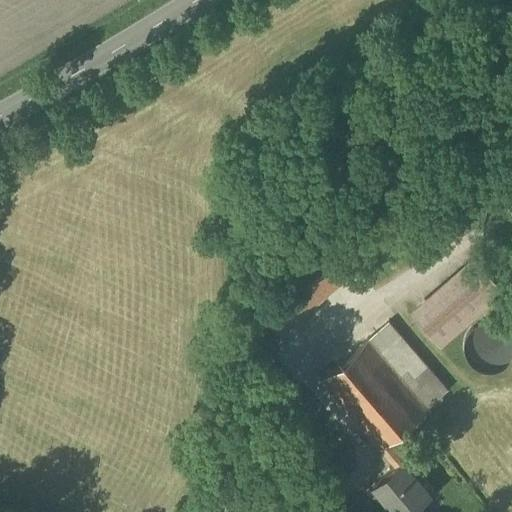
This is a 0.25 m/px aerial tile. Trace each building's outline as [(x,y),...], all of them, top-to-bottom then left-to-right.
[(337,222),(268,280),(299,316),(368,257),(337,222)] [(502,288),(476,258),(462,271),(488,301),(502,288)] [(461,270),(415,311),(441,342),(488,301),(462,271),(461,270)] [(268,280),(251,296),(281,331),(299,316),(268,280)] [(499,321),(491,320),(484,321),(479,323),(476,325),(472,328),(469,333),(467,337),(466,339),(465,342),(465,347),(466,351),(466,353),(467,356),(469,360),(472,363),(474,365),(476,367),(479,369),(483,370),(488,372),(493,372),(497,371),(500,370),(504,368),(508,365),(511,362),(511,360),(511,331),(510,329),(507,326),(504,324),(499,321)] [(448,390),(389,321),(322,378),(382,448),(448,390)] [(403,460),(376,484),(399,511),(410,511),(432,494),(403,460)]
